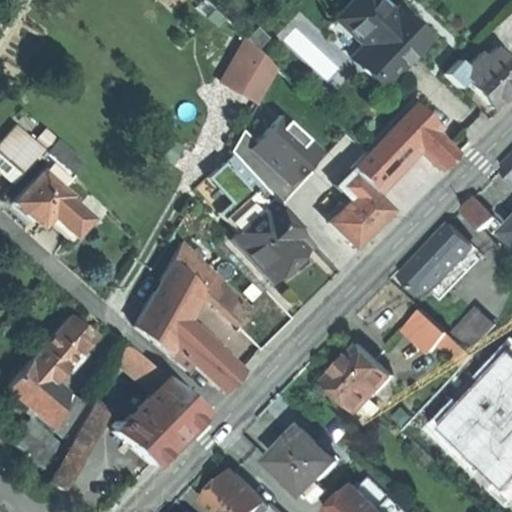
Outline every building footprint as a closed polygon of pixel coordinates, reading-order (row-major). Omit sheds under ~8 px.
[(403,65),(427,40),(395,11),(393,13),(378,0),(353,0),(337,16),(353,31),(350,35),(361,46),(349,59),(374,83),(388,70),(394,75),(403,65)] [(256,102),(274,70),(238,49),(220,82),(256,102)] [(463,81),(490,108),(507,91),(511,86),(511,66),(494,49),(483,60),(479,55),(464,69),(458,75),(463,81)] [(456,88),(463,81),(458,75),(464,69),(456,61),(442,75),(456,88)] [(380,89),(394,75),(388,70),(374,83),(380,89)] [(392,124),(392,125),(417,150),(439,170),(455,154),(408,109),(392,124)] [(317,152),(278,116),(254,142),(249,147),(237,137),(228,152),(230,155),(261,189),(275,174),(287,184),(302,168),(317,152)] [(0,156),(19,175),(21,176),(38,157),(44,150),(33,140),(16,124),(0,140),(0,156)] [(349,168),(350,170),(372,191),(374,193),(398,169),(417,150),(392,125),(349,168)] [(43,128),(33,140),(44,150),(54,139),(43,128)] [(241,131),(237,137),(249,147),(254,142),(241,131)] [(182,147),(160,135),(149,152),(172,165),(182,147)] [(44,150),(71,174),(81,163),(54,139),(44,150)] [(46,163),(39,172),(57,189),(71,174),(44,150),(38,157),(46,163)] [(222,163),(263,208),(269,202),(270,203),(272,201),(261,189),(230,155),(222,163)] [(0,174),(10,184),(19,175),(0,156),(0,174)] [(511,159),(502,169),(511,178),(511,159)] [(216,213),(234,233),(263,208),(222,163),(209,174),(206,179),(227,203),(216,213)] [(308,173),(302,168),(287,184),(275,174),(261,189),(272,201),(277,206),(308,173)] [(337,184),(348,194),(359,184),(369,194),(372,191),(350,170),(337,184)] [(65,199),(67,198),(57,189),(39,172),(10,202),(24,214),(37,227),(44,219),(68,241),(88,220),(65,199)] [(324,220),(350,246),(368,228),(386,211),(369,194),(359,184),(348,194),(324,220)] [(475,198),(463,211),(485,233),(497,220),(475,198)] [(227,239),(268,283),(278,274),(285,268),(300,254),(303,251),(293,241),(299,235),(270,203),(269,202),(263,208),(234,233),(227,239)] [(429,250),(403,277),(424,297),(448,271),(446,269),(471,243),(453,225),(429,250)] [(180,245),(170,261),(197,288),(233,324),(248,310),(180,245)] [(302,257),(300,254),(285,268),(288,271),(295,271),(302,264),(302,257)] [(132,327),(166,355),(173,347),(176,344),(169,338),(181,317),(197,288),(170,261),(132,327)] [(454,333),(472,350),(496,325),(478,308),(454,333)] [(407,328),(433,353),(440,346),(451,334),(424,310),(407,328)] [(6,386),(68,440),(88,403),(66,392),(52,380),(64,366),(74,374),(87,359),(78,350),(90,336),(68,316),(6,386)] [(191,364),(221,392),(230,383),(241,372),(181,317),(169,338),(176,344),(173,347),(191,364)] [(474,355),(451,334),(440,346),(464,365),(474,355)] [(112,362),(148,394),(163,379),(122,343),(112,362)] [(327,382),(364,417),(385,395),(381,391),(394,376),(361,346),(344,363),(327,382)] [(184,371),(191,364),(173,347),(166,355),(184,371)] [(110,433),(150,464),(174,440),(200,412),(163,379),(148,394),(118,425),(115,422),(110,427),(113,430),(110,433)] [(45,482),(60,491),(87,445),(107,408),(90,399),(88,403),(68,440),(45,482)] [(41,469),(61,445),(27,417),(8,441),(41,469)] [(274,461),(316,502),(329,490),(320,482),(339,462),(305,429),(290,445),(274,461)] [(207,503),(216,511),(266,511),(272,506),(236,472),(223,486),(207,503)] [(356,486),(331,511),(409,511),(373,477),(361,490),(356,486)]
